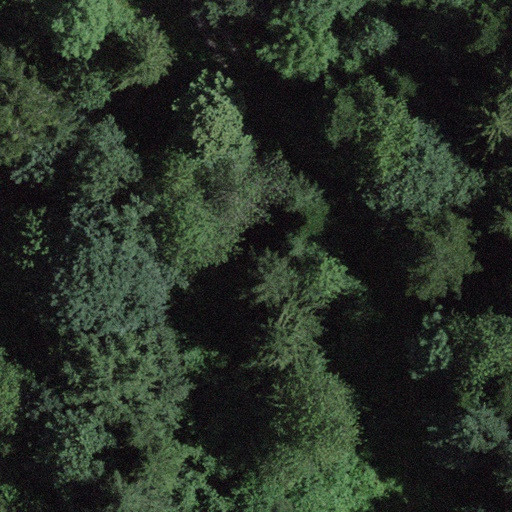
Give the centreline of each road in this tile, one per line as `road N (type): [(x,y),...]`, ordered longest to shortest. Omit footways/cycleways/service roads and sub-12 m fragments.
road 1 (track): [(424,511),(413,364),(355,169),(273,0)]
road 2 (track): [(110,0),(0,88)]
